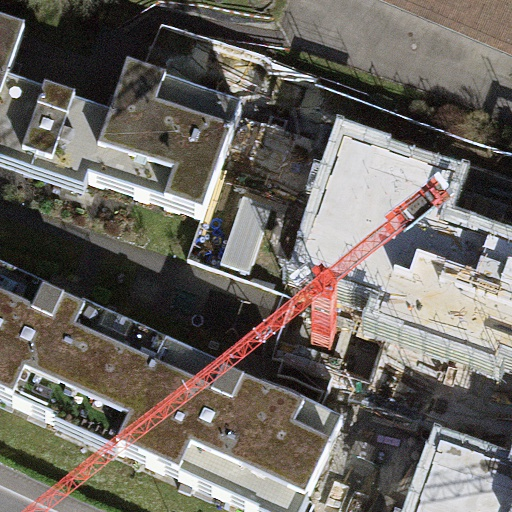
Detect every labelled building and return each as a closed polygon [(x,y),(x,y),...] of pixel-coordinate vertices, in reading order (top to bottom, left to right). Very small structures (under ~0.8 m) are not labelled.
[(511,0),(399,0),(427,12),(423,21),(458,36),(463,24),(511,44),(511,0)] [(21,35),(0,26),(0,155),(193,226),(235,113),(124,72),(109,115),(8,79),(21,35)] [(458,186),(343,147),(298,279),(382,308),(376,327),(498,369),(502,358),(511,361),(511,257),(441,234),(458,186)] [(71,400),(98,413),(133,329),(82,306),(76,312),(47,298),(46,290),(0,268),(0,403),(57,429),(71,400)] [(225,371),(133,329),(98,413),(127,427),(118,454),(244,511),(263,511),(272,493),(305,505),(341,424),(262,388),(256,393),(226,378),(225,371)] [(511,511),(511,471),(443,448),(421,511),(511,511)]
